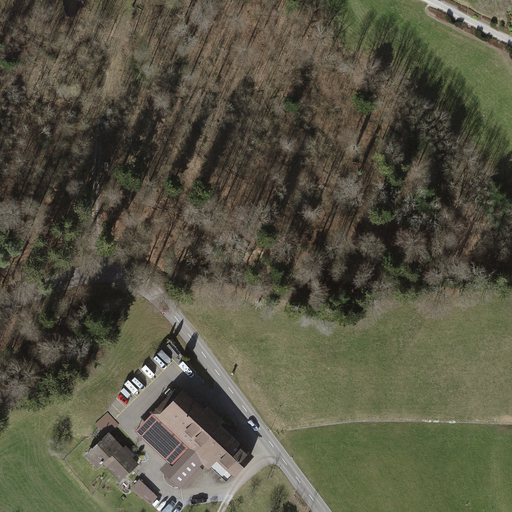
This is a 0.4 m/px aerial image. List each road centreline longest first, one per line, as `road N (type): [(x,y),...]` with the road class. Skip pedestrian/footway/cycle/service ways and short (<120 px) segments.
road 1 (tertiary): [(0,306),(78,276),(113,274),(142,285),(275,449)]
road 2 (track): [(95,274),(98,137),(126,16)]
